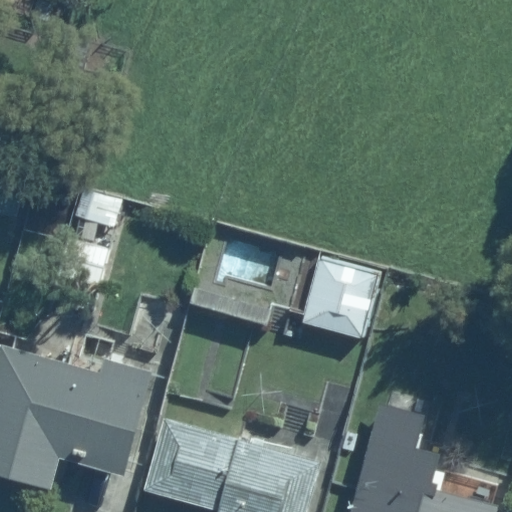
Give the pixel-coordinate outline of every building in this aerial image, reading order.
[(27,184),(0,175),(0,216),(16,221),(27,184)] [(279,252),(217,232),(194,303),(267,327),(279,293),(267,289),(279,252)] [(103,292),(115,248),(73,237),(61,281),(103,292)] [(386,273),(318,257),(301,324),(369,341),(386,273)] [(150,384),(5,349),(0,368),(0,475),(57,490),(64,462),(128,477),(150,384)] [(430,420),(386,407),(355,511),(503,511),(504,508),(437,488),(446,458),(421,450),(430,420)] [(309,511),(323,464),(168,421),(148,491),(225,511),(309,511)]
